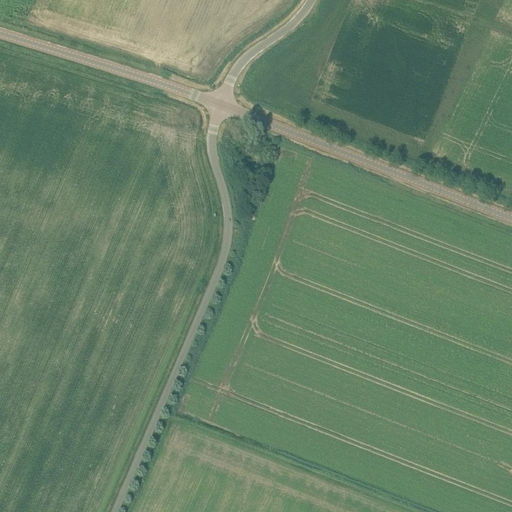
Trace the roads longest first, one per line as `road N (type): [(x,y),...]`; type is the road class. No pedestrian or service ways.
road 1 (unclassified): [(114,511),(218,269),(226,235),(210,141),(218,106)]
road 2 (tertiary): [(511,217),(218,106)]
road 3 (tertiary): [(218,106),(0,37)]
road 4 (unclassified): [(218,106),(240,60),(311,0)]
